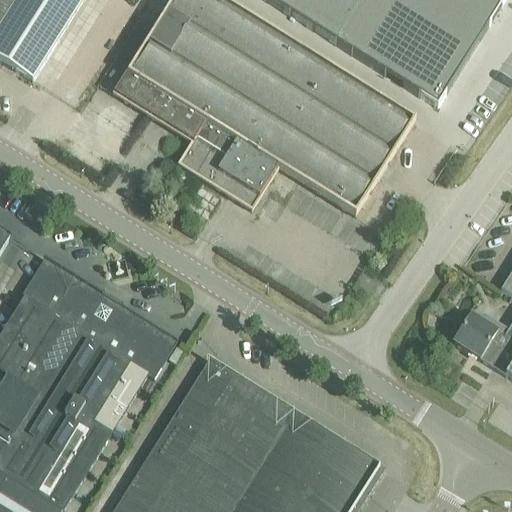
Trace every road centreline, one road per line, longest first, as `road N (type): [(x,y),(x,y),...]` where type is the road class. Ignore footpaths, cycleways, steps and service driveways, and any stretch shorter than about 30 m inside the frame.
road 1 (unclassified): [(355,372),(0,154)]
road 2 (unclassified): [(355,372),(511,145)]
road 3 (unclassified): [(479,454),(355,372)]
